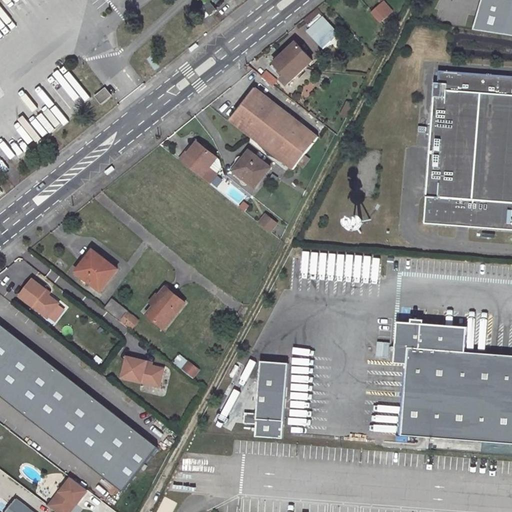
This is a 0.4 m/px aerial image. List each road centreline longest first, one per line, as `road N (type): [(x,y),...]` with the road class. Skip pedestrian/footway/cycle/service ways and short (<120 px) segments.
road 1 (track): [(414,0),(184,440)]
road 2 (secondary): [(36,200),(103,160),(258,39)]
road 3 (secondary): [(244,23),(36,200)]
road 4 (unknown): [(511,290),(385,286),(336,304),(290,335)]
